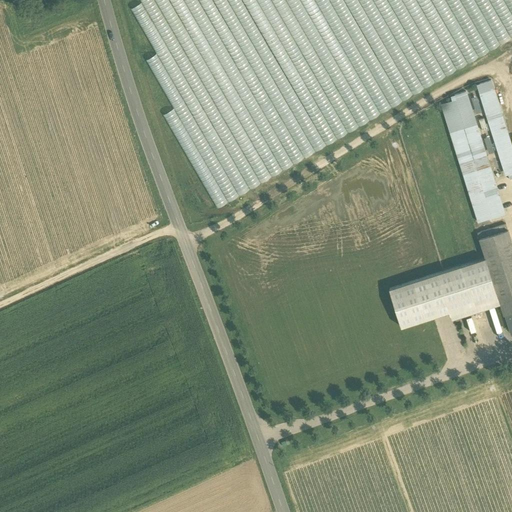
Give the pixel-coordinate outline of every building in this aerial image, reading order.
[(165,113),(212,201),(511,40),(511,0),(139,0),(141,3),(132,8),(157,54),(147,59),(174,108),(165,113)] [(479,85),(507,173),(511,170),(511,138),(494,80),(479,85)] [(483,130),(491,127),(479,92),(477,93),(484,115),(479,117),(483,130)] [(505,213),(469,94),(441,102),(478,221),(505,213)] [(511,334),(511,242),(508,229),(479,239),(486,258),(501,302),(511,335),(511,334)] [(501,302),(486,258),(388,290),(400,326),(450,310),(453,318),(501,302)]
